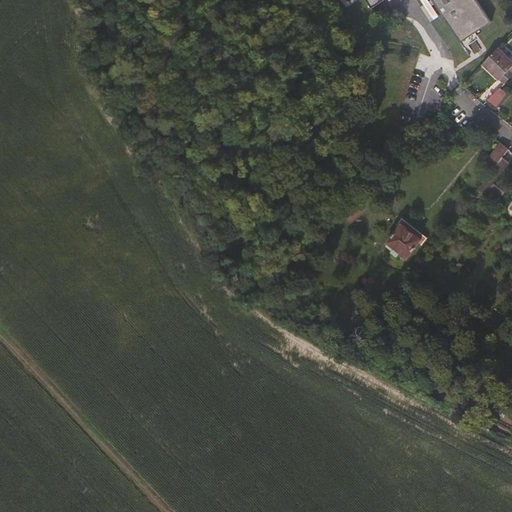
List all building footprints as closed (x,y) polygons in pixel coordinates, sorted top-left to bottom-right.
[(367,0),(372,7),(382,0),(419,0),(433,21),(438,17),(431,6),(435,3),(461,41),(491,22),(475,0),(429,0),(428,1),(427,0),(367,0)] [(505,87),(511,80),(511,63),(499,51),(484,66),(505,87)] [(166,72),(166,68),(164,64),(160,64),(156,66),(156,71),(159,74),(163,74),(166,72)] [(498,111),(509,97),(501,91),(488,103),(498,111)] [(492,168),(504,154),(509,146),(502,140),(484,163),(492,168)] [(488,187),(510,159),(504,154),(492,168),(480,184),(484,187),(486,185),(488,187)] [(501,197),(506,190),(493,182),(488,189),(501,197)] [(352,221),(376,196),(371,191),(347,216),(352,221)] [(400,219),(403,221),(388,240),(396,245),(392,249),(397,253),(401,249),(408,255),(423,237),(425,238),(429,234),(403,214),(400,219)]
